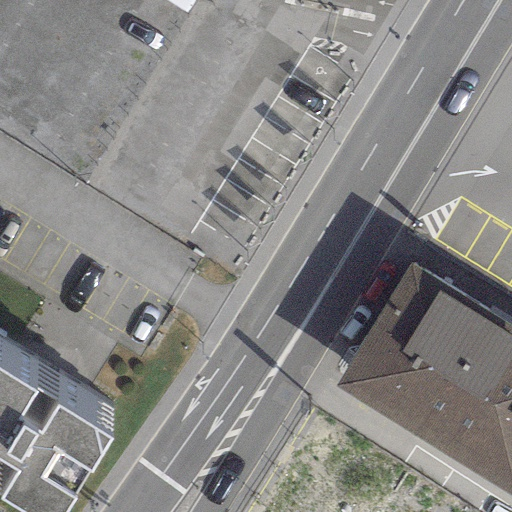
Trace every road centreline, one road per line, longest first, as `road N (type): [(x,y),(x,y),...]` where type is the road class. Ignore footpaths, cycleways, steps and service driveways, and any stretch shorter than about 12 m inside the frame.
road 1 (primary): [(150,511),(464,0)]
road 2 (unknown): [(271,309),(357,394),(511,481)]
